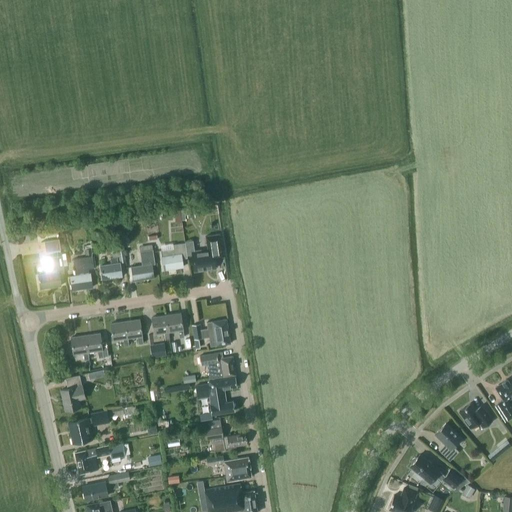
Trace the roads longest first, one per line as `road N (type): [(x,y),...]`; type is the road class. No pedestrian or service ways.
road 1 (tertiary): [(348,511),(397,421),(443,378),(511,334)]
road 2 (residential): [(263,511),(227,294)]
road 3 (residential): [(24,319),(227,294)]
road 4 (residential): [(67,511),(24,319)]
